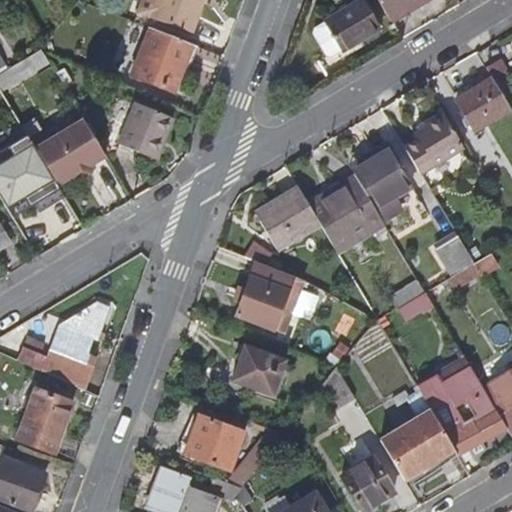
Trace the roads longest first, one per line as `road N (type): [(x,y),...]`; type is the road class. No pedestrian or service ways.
road 1 (residential): [(210,182),(511,1)]
road 2 (residential): [(88,511),(210,182)]
road 3 (residential): [(0,310),(210,182)]
road 4 (residential): [(210,182),(273,0)]
